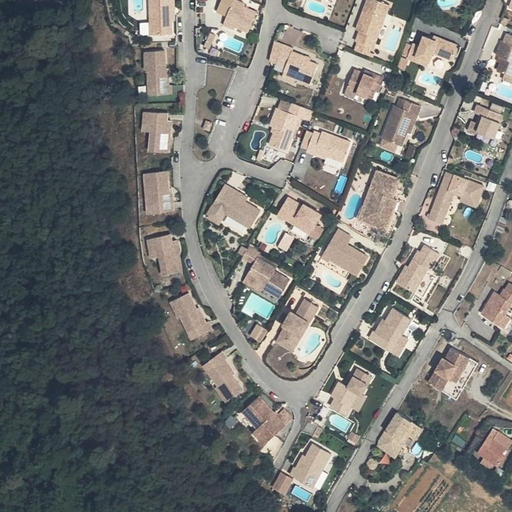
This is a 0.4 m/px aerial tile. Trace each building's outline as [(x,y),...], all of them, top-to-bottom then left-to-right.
[(170,0),(155,0),(156,1),(146,1),(146,37),(167,37),(168,24),(168,1),(171,1),(170,0)] [(216,21),(215,23),(226,28),(224,31),(237,37),(246,17),(234,12),(236,9),(224,3),(226,0),(225,0),(212,0),(205,15),(216,21)] [(383,8),(362,0),(359,0),(346,31),(350,32),(347,43),(366,50),(370,40),(379,17),(383,8)] [(511,0),(508,0),(509,1),(505,0),(501,11),(511,14),(511,0)] [(379,17),(370,40),(375,42),(385,19),(379,17)] [(215,23),(212,28),(223,33),(224,31),(226,28),(215,23)] [(407,45),(402,60),(410,62),(411,58),(425,62),(428,53),(447,60),(452,46),(432,39),(431,42),(427,41),(418,37),(414,48),(407,45)] [(492,68),(490,75),(498,78),(507,81),(511,68),(511,42),(499,38),(496,46),(494,46),(489,60),(491,61),(494,62),(492,68)] [(279,59),(283,48),(276,45),(273,58),(279,59)] [(292,51),(283,48),(279,59),(276,66),(286,70),(284,74),(293,77),(292,80),(310,87),(318,67),(308,63),(304,61),(305,59),(291,54),(292,51)] [(160,53),(141,54),(142,72),(144,72),(144,89),(152,89),(152,97),(166,97),(166,88),(163,88),(163,79),(161,79),(161,71),(160,53)] [(411,58),(410,62),(423,67),(425,62),(411,58)] [(511,68),(507,81),(498,78),(496,82),(508,86),(511,74),(511,68)] [(347,71),(340,91),(364,99),(367,90),(374,92),(379,79),(364,74),(363,77),(347,71)] [(293,77),(284,74),(282,79),(291,82),(292,80),(293,77)] [(152,97),(152,89),(144,89),(144,97),(152,97)] [(389,109),(378,140),(382,141),(396,147),(398,147),(402,136),(409,117),(411,118),(414,109),(397,102),(394,111),(389,109)] [(297,110),(283,105),(280,114),(268,110),(261,127),(264,128),(267,129),(265,135),(261,146),(278,152),(290,118),(294,119),(297,110)] [(499,117),(472,107),(469,115),(475,117),(478,118),(475,127),(471,126),(465,124),(463,130),(490,141),(499,117)] [(306,113),(297,110),(294,119),(302,122),(306,113)] [(163,117),(141,115),(141,125),(149,125),(148,135),(147,155),(165,156),(167,125),(163,125),(163,117)] [(402,136),(404,137),(411,118),(409,117),(402,136)] [(141,125),(140,135),(148,135),(149,125),(141,125)] [(342,143),(313,133),(312,136),(306,133),(303,140),(303,139),(298,154),(305,156),(306,153),(335,164),(342,143)] [(396,147),(382,141),(379,148),(393,154),(396,147)] [(321,159),(306,153),(305,156),(320,162),(321,159)] [(335,164),(321,159),(320,162),(315,176),(328,181),(335,164)] [(394,178),(374,170),(361,203),(374,209),(373,214),(383,218),(391,198),(390,198),(387,196),(394,178)] [(165,174),(143,174),(144,208),(155,208),(156,216),(169,215),(168,198),(166,198),(166,192),(165,174)] [(442,186),(439,185),(426,219),(433,222),(437,212),(443,215),(448,203),(441,200),(445,191),(452,193),(459,196),(457,200),(473,206),(481,187),(447,174),(442,186)] [(397,179),(394,178),(387,196),(390,198),(397,179)] [(448,203),(452,193),(445,191),(441,200),(448,203)] [(306,230),(319,209),(307,202),(305,205),(298,201),(284,192),(274,209),(306,230)] [(220,193),(212,206),(216,208),(223,194),(220,193)] [(212,206),(204,221),(217,229),(223,219),(244,231),(253,216),(239,209),(242,205),(223,194),(216,208),(212,206)] [(395,200),(391,198),(383,218),(373,214),(374,209),(361,203),(356,218),(383,228),(395,200)] [(144,208),(145,217),(156,216),(155,208),(144,208)] [(443,215),(437,212),(433,222),(439,224),(443,215)] [(324,213),(320,223),(326,225),(330,216),(324,213)] [(351,235),(338,227),(324,249),(331,253),(329,257),(341,264),(343,259),(350,263),(348,268),(358,274),(369,255),(354,247),(352,250),(344,246),(346,243),(351,235)] [(289,249),(295,234),(286,230),(280,245),(289,249)] [(167,237),(145,240),(146,250),(154,249),(156,258),(158,278),(177,276),(172,245),(168,246),(167,237)] [(440,254),(426,246),(422,253),(420,252),(410,269),(406,276),(403,274),(397,283),(421,298),(433,278),(426,274),(428,270),(431,271),(440,254)] [(236,260),(244,264),(252,252),(244,247),(241,252),(237,259),(236,260)] [(237,259),(241,252),(235,248),(231,255),(237,259)] [(154,249),(146,250),(148,259),(156,258),(154,249)] [(255,253),(252,252),(244,264),(247,266),(251,260),(255,253)] [(350,263),(343,259),(341,264),(348,268),(350,263)] [(247,266),(240,278),(258,289),(257,291),(273,300),(283,282),(268,273),(269,270),(251,260),(247,266)] [(511,278),(511,276),(502,271),(498,277),(508,284),(511,278)] [(257,291),(258,289),(240,278),(237,283),(255,294),(257,291)] [(496,297),(484,319),(503,329),(509,317),(511,312),(511,295),(507,293),(506,293),(502,300),(496,297)] [(186,297),(168,306),(176,322),(179,321),(187,336),(194,332),(198,340),(210,334),(206,326),(204,328),(199,319),(197,320),(194,313),(186,297)] [(304,330),(315,309),(302,302),(294,317),(291,320),(286,317),(280,328),(282,329),(277,338),(288,344),(293,335),(296,337),(302,328),(304,330)] [(413,320),(395,310),(384,329),(380,336),(378,334),(376,333),(371,341),(393,354),(413,320)] [(511,318),(509,317),(503,329),(508,332),(511,325),(511,318)] [(416,322),(413,320),(393,354),(401,358),(415,332),(412,330),(416,322)] [(257,345),(264,333),(255,328),(248,339),(257,345)] [(290,354),(293,348),(304,330),(302,328),(296,337),(293,335),(288,344),(277,338),(273,345),(290,354)] [(198,340),(194,332),(187,336),(190,344),(198,340)] [(445,362),(429,387),(457,404),(479,368),(454,352),(447,364),(445,362)] [(226,404),(241,393),(230,379),(224,372),(226,371),(221,364),(223,362),(218,356),(207,365),(212,371),(206,376),(217,389),(215,391),(226,404)] [(201,370),(206,376),(212,371),(207,365),(201,370)] [(374,384),(358,375),(352,386),(348,393),(344,390),(333,384),(325,399),(334,404),(329,413),(347,423),(352,415),(349,413),(358,399),(363,402),(374,384)] [(352,386),(348,384),(344,390),(348,393),(352,386)] [(248,435),(259,448),(281,430),(275,423),(272,420),(256,400),(235,418),(248,435)] [(279,414),(272,420),(275,423),(282,417),(279,414)] [(399,416),(382,444),(394,452),(400,451),(410,436),(414,439),(420,443),(426,434),(399,416)] [(282,417),(275,423),(281,430),(288,424),(282,417)] [(502,433),(497,430),(491,440),(496,443),(502,433)] [(511,447),(511,439),(502,433),(496,443),(491,440),(483,455),(489,459),(499,465),(504,467),(511,452),(511,451),(510,450),(511,447)] [(259,448),(248,435),(243,438),(255,452),(259,448)] [(394,452),(382,444),(382,449),(381,452),(398,463),(414,439),(410,436),(400,451),(394,452)] [(337,460),(319,451),(312,464),(309,470),(306,468),(303,475),(300,474),(296,482),(320,494),(337,460)] [(499,465),(489,459),(485,465),(496,471),(499,465)] [(292,482),(279,475),(274,485),(286,492),(292,482)]
